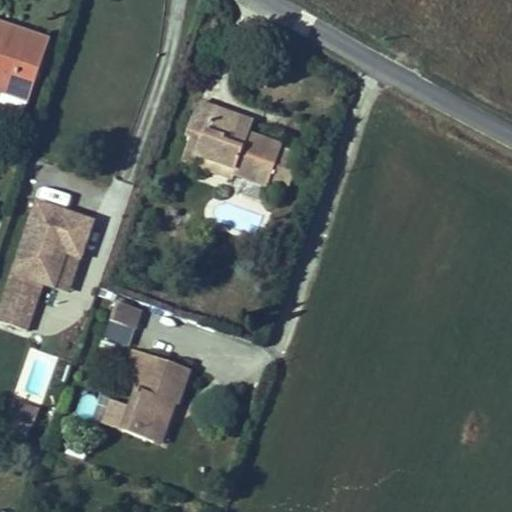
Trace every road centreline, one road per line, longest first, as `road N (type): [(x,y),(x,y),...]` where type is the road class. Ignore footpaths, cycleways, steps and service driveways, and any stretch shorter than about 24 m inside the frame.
road 1 (unknown): [(174,0),(71,313)]
road 2 (residential): [(511,132),(266,0)]
